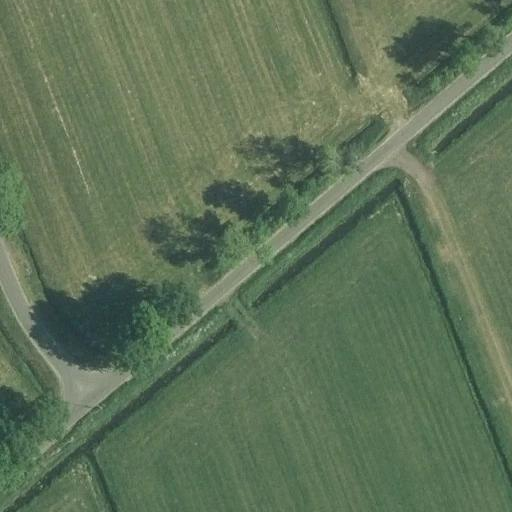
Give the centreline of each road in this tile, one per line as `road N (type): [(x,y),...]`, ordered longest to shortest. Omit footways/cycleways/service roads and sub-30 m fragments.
road 1 (unclassified): [(511,44),(93,397)]
road 2 (unclassified): [(93,397),(29,325),(0,263)]
road 3 (unclassified): [(0,476),(93,397)]
